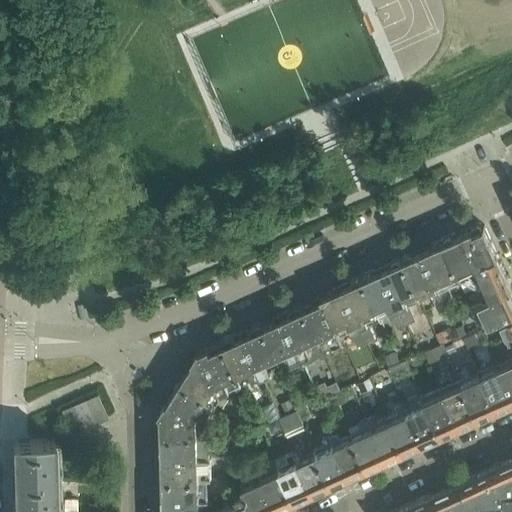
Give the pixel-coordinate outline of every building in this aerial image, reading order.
[(479,221),(463,229),(481,270),(473,274),(484,298),(511,285),(511,284),(485,225),(482,222),(479,221)] [(463,229),(443,238),(461,279),(473,274),(481,270),(463,229)] [(422,247),(447,301),(456,297),(450,284),(461,279),(443,238),(422,247)] [(402,256),(421,297),(434,292),(436,298),(441,309),(449,305),(447,301),(422,247),(402,256)] [(382,265),(408,320),(417,316),(410,302),(421,297),(402,256),(382,265)] [(363,273),(382,315),(393,310),(399,324),(408,320),(382,265),(363,273)] [(342,283),(368,339),(377,335),(370,320),(382,315),(363,273),(342,283)] [(368,339),(342,283),(323,292),(341,333),(353,328),(360,342),(368,339)] [(511,285),(484,298),(471,304),(481,326),(511,312),(511,285)] [(341,333),(323,292),(302,301),(321,342),(332,337),(334,342),(343,338),(341,333)] [(282,310),(303,356),(312,352),(310,347),(321,342),(302,301),(282,310)] [(282,310),(263,319),(281,360),(292,355),(294,360),(303,356),(282,310)] [(511,340),(511,316),(502,321),(511,341),(511,340)] [(281,360),(263,319),(243,328),(262,372),(263,374),(272,370),(269,365),(281,360)] [(222,337),(242,381),(262,372),(243,328),(222,337)] [(442,342),(452,338),(448,328),(437,333),(442,342)] [(470,348),(481,343),(476,333),(465,338),(470,348)] [(210,344),(203,347),(222,390),(242,381),(222,337),(215,340),(210,344)] [(444,342),(427,350),(432,362),(441,358),(438,352),(447,348),(444,342)] [(180,378),(216,400),(222,390),(203,347),(202,348),(200,347),(180,378)] [(397,352),(385,357),(389,365),(400,360),(397,352)] [(511,355),(498,361),(511,392),(511,355)] [(461,378),(479,419),(498,411),(480,370),(479,370),(474,359),(465,363),(470,374),(461,378)] [(511,404),(511,392),(498,361),(480,370),(498,411),(511,404)] [(160,411),(161,411),(210,410),(216,400),(180,378),(160,411)] [(479,419),(461,378),(442,386),(461,427),(479,419)] [(326,387),(329,393),(334,391),(342,388),(338,381),(326,387)] [(461,427),(442,386),(424,395),(442,436),(461,427)] [(334,391),(340,404),(348,401),(342,388),(334,391)] [(85,399),(96,423),(108,417),(97,393),(85,399)] [(442,436),(424,395),(423,393),(412,398),(412,396),(404,400),(424,444),(442,436)] [(85,399),(73,404),(84,428),(96,423),(85,399)] [(282,403),(286,413),(295,409),(290,399),(282,403)] [(388,414),(405,452),(424,444),(404,400),(396,403),(398,409),(388,414)] [(84,428),(73,404),(62,409),(72,432),(73,433),(84,428)] [(210,410),(161,411),(162,412),(162,421),(160,427),(162,433),(211,431),(210,410)] [(375,413),(368,416),(388,461),(405,452),(388,414),(377,419),(375,413)] [(352,431),(369,469),(379,465),(388,461),(368,416),(359,420),(362,426),(352,431)] [(369,469),(352,431),(341,435),(339,429),(331,433),(351,477),(357,474),(369,469)] [(211,431),(162,433),(162,435),(161,441),(163,448),(163,456),(212,454),(211,431)] [(351,477),(331,433),(323,436),(326,442),(315,447),(332,485),(351,477)] [(53,438),(13,439),(13,448),(15,511),(57,511),(55,439),(55,438),(53,438)] [(302,446),(294,449),(314,493),(321,490),(332,485),(315,447),(305,452),(302,446)] [(287,454),(277,459),(296,501),(306,497),(314,493),(294,449),(287,453),(287,454)] [(162,471),(163,478),(208,476),(212,476),(212,454),(163,456),(163,466),(162,471)] [(492,466),(461,479),(467,494),(467,498),(493,497),(494,489),(511,488),(511,456),(492,466)] [(296,501),(277,459),(276,458),(258,466),(278,510),(285,506),(296,501)] [(242,480),(246,490),(256,511),(272,511),(278,510),(258,466),(250,469),(253,475),(242,480)] [(208,476),(163,478),(163,479),(162,487),(164,493),(164,500),(186,499),(197,499),(209,498),(208,476)] [(438,511),(467,511),(467,498),(467,494),(461,479),(455,482),(455,483),(431,495),(438,511)] [(498,497),(499,511),(511,510),(511,488),(494,489),(493,497),(498,497)] [(212,511),(256,511),(246,490),(237,494),(240,499),(212,511)] [(438,511),(431,495),(392,511),(438,511)] [(186,499),(164,500),(163,501),(163,504),(163,511),(184,511),(184,510),(197,509),(197,499),(186,499)]
